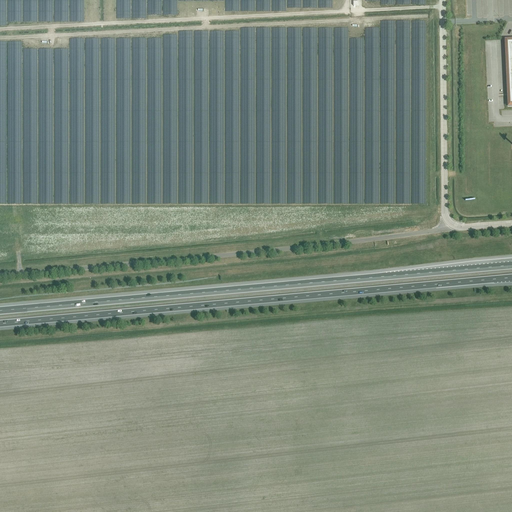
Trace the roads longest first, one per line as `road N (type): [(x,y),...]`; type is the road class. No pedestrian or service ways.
road 1 (motorway): [(0,324),(511,277)]
road 2 (motorway): [(511,265),(0,310)]
road 3 (unclassified): [(0,274),(370,239),(439,230),(448,221)]
road 4 (unclassified): [(441,0),(448,221)]
